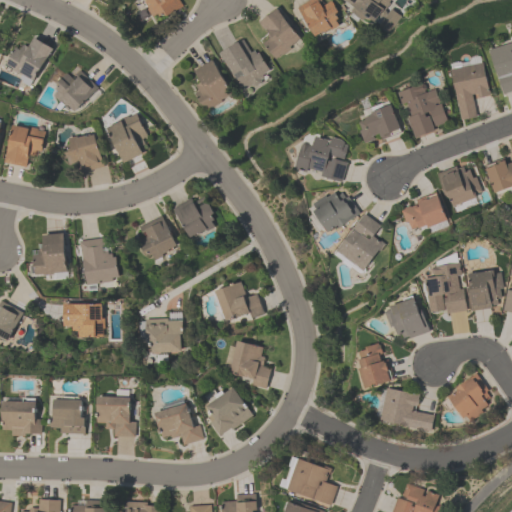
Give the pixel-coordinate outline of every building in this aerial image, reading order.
[(148,0),(179,0),(183,6),(168,15),(166,13),(161,16),(159,12),(153,16),(149,9),(152,7),(148,0)] [(299,8),(313,0),(321,0),(318,1),(322,9),(332,3),(338,12),(334,13),(337,18),(334,20),(337,25),(316,37),(299,8)] [(348,0),(392,0),(376,22),(366,15),(363,18),(354,11),(357,6),(348,0)] [(262,23),(277,10),(300,38),(276,56),(265,43),(271,38),(269,35),(271,34),(262,23)] [(380,25),(392,11),(400,17),(389,32),(380,25)] [(52,49),(33,80),(22,73),(20,75),(11,69),(12,68),(5,63),(15,47),(19,49),(22,43),(28,47),(34,37),(36,38),(36,39),(52,49)] [(223,54),(243,42),(251,55),(255,53),(257,57),(260,55),(270,70),(262,75),(261,82),(256,85),(252,84),(244,89),(223,54)] [(490,50),(511,42),(511,90),(504,93),(490,50)] [(197,72),(213,62),(231,93),(205,108),(197,95),(202,92),(198,86),(204,82),(197,72)] [(453,70),(483,64),(490,94),(473,97),(477,116),(463,119),(453,70)] [(97,87),(74,109),(68,103),(66,105),(61,100),(59,102),(53,95),(57,91),(54,88),(58,84),(56,82),(67,72),(73,78),(80,70),(97,87)] [(399,93),(429,82),(432,91),(439,89),(450,121),(435,127),(437,130),(416,138),(410,119),(415,117),(409,101),(403,104),(399,93)] [(393,103),(403,128),(382,136),(381,132),(372,136),(373,140),(365,143),(355,117),(393,103)] [(125,162),(108,127),(137,113),(148,137),(143,139),(145,144),(140,146),(143,153),(125,162)] [(29,156),(27,166),(5,162),(7,151),(9,152),(14,125),(29,128),(29,126),(39,128),(38,130),(45,132),(42,151),(37,150),(36,157),(29,156)] [(95,134),(104,166),(84,171),(81,161),(70,164),(66,151),(70,150),(68,145),(71,144),(70,138),(76,136),(76,138),(91,134),(92,135),(95,134)] [(297,168),(305,141),(314,144),(316,136),(349,146),(344,161),(349,163),(343,182),(322,176),(324,171),(309,167),(308,171),(297,168)] [(486,165),(505,159),(507,166),(511,163),(511,184),(496,191),(486,165)] [(438,174),(456,167),(457,170),(463,168),(465,174),(471,172),(474,179),(477,177),(483,193),(477,195),(478,198),(450,209),(438,174)] [(315,204),(326,196),(330,200),(337,194),(340,198),(343,196),(346,200),(349,198),(361,213),(340,229),(337,225),(330,231),(315,212),(319,210),(315,204)] [(404,212),(419,205),(418,201),(437,194),(447,220),(428,228),(426,224),(412,230),(404,212)] [(193,201),(203,196),(213,213),(211,215),(213,219),(211,221),(214,226),(204,232),(203,230),(189,238),(172,209),(191,198),(193,201)] [(140,247),(143,245),(140,238),(146,235),(144,231),(141,232),(138,227),(161,215),(176,245),(168,249),(169,252),(155,259),(152,254),(149,256),(146,250),(143,252),(140,247)] [(338,251),(366,215),(380,226),(373,236),(384,245),(363,271),(338,251)] [(64,232),(67,271),(52,273),(53,274),(40,275),(40,274),(34,274),(32,255),(39,254),(38,249),(44,249),(43,234),(64,232)] [(79,241),(105,237),(106,245),(102,245),(102,252),(107,251),(108,254),(111,253),(112,257),(115,257),(118,276),(112,277),(112,282),(86,286),(79,241)] [(431,311),(426,280),(438,278),(436,268),(461,263),(462,274),(458,276),(460,291),(465,290),(468,311),(449,314),(448,308),(431,311)] [(472,310),(469,289),(472,288),(470,275),(496,271),(496,275),(502,274),(504,288),(501,288),(502,297),(497,298),(498,306),(472,310)] [(262,308),(226,320),(216,290),(241,281),(247,297),(257,294),(262,308)] [(386,312),(392,310),(390,306),(415,298),(420,313),(423,312),(429,331),(406,338),(404,332),(399,334),(396,325),(391,327),(386,312)] [(0,300),(23,313),(7,342),(0,338),(0,309),(1,307),(0,306),(0,300)] [(102,303),(102,317),(104,317),(104,328),(102,328),(102,336),(77,336),(77,331),(71,331),(71,326),(64,326),(64,303),(102,303)] [(151,352),(150,335),(146,336),(146,319),(167,318),(167,321),(182,320),(182,334),(180,334),(180,351),(151,352)] [(263,366),(271,368),(266,388),(252,384),(253,379),(230,372),(238,340),(263,347),(261,356),(265,357),(263,366)] [(361,352),(380,346),(382,353),(379,354),(382,363),(390,361),(396,380),(367,388),(361,370),(364,370),(361,360),(363,359),(361,352)] [(449,396),(457,390),(455,387),(477,372),(489,390),(486,392),(490,399),(486,401),(488,404),(480,409),(483,414),(471,422),(467,415),(463,418),(449,396)] [(234,387),(252,414),(219,436),(211,423),(212,422),(208,417),(212,414),(206,405),(234,387)] [(413,405),(419,406),(421,394),(389,388),(383,421),(432,430),(434,416),(412,412),(413,405)] [(82,400),(81,417),(85,417),(84,434),(60,433),(60,428),(50,427),(50,416),(53,416),(54,399),(62,399),(62,396),(73,397),(73,400),(82,400)] [(97,422),(98,396),(131,397),(130,421),(136,421),(135,436),(114,436),(114,429),(106,428),(106,422),(97,422)] [(41,433),(25,433),(24,435),(12,435),(12,430),(2,430),(3,400),(22,401),(22,397),(36,398),(35,419),(42,419),(41,433)] [(184,444),(181,436),(172,438),(171,434),(162,436),(155,412),(187,403),(194,426),(199,425),(203,439),(184,444)] [(330,504),(287,489),(298,458),(312,463),(312,461),(332,468),(330,474),(329,474),(325,482),(337,486),(330,504)] [(392,511),(397,497),(401,499),(407,483),(424,489),(423,494),(425,495),(427,490),(440,495),(436,506),(444,509),(442,511),(392,511)] [(256,493),(257,510),(253,510),(253,511),(222,511),(221,502),(236,501),(236,495),(256,493)] [(29,511),(29,507),(38,508),(39,499),(60,500),(59,511),(29,511)] [(70,511),(70,504),(85,505),(86,500),(102,500),(105,508),(105,511),(70,511)] [(323,511),(283,511),(288,500),(306,507),(307,504),(324,511),(323,511)] [(0,511),(0,501),(11,503),(9,511),(0,511)] [(121,511),(121,501),(147,502),(147,505),(159,505),(159,511),(121,511)]
